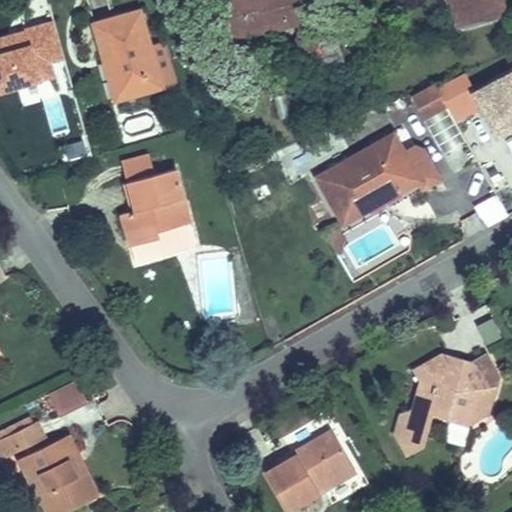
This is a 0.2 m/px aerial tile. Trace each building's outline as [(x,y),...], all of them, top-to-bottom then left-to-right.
[(216,0),(228,43),(312,19),(305,0),(216,0)] [(457,0),(450,0),(458,28),(465,26),(457,0)] [(457,0),(465,26),(505,14),(501,0),(457,0)] [(162,84),(150,44),(140,9),(112,18),(93,23),(102,54),(117,49),(119,56),(115,57),(126,97),(163,86),(162,84)] [(52,25),(0,36),(0,97),(66,82),(52,25)] [(304,33),(293,54),(307,61),(318,40),(304,33)] [(318,40),(307,61),(312,78),(345,69),(335,34),(318,40)] [(163,40),(150,44),(162,84),(175,81),(163,40)] [(117,49),(102,54),(116,100),(126,97),(115,57),(119,56),(117,49)] [(437,90),(434,84),(414,96),(426,118),(447,107),(437,90)] [(403,151),(394,135),(318,177),(344,222),(367,209),(362,200),(396,181),(400,190),(418,179),(423,188),(440,179),(423,150),(413,145),(403,151)] [(149,158),(122,164),(128,186),(136,213),(132,214),(123,217),(135,260),(195,243),(183,201),(184,201),(176,172),(155,178),(149,158)] [(400,190),(396,181),(362,200),(367,209),(400,190)] [(136,213),(128,186),(124,187),(132,214),(136,213)] [(336,225),(325,232),(337,253),(344,249),(339,242),(344,239),(336,225)] [(486,346),(501,338),(492,319),(477,326),(486,346)] [(236,327),(223,328),(223,336),(237,335),(236,327)] [(484,353),(461,366),(459,375),(452,373),(441,354),(412,371),(421,385),(418,396),(415,397),(410,415),(406,417),(400,415),(394,437),(405,457),(424,446),(421,441),(427,437),(431,424),(427,422),(430,411),(448,417),(448,419),(469,425),(486,415),(497,377),(484,353)] [(86,400),(76,380),(49,393),(59,413),(86,400)] [(29,419),(0,433),(0,437),(1,439),(32,423),(29,419)] [(32,423),(1,439),(0,438),(0,451),(4,458),(44,438),(36,421),(32,423)] [(465,444),(466,426),(448,426),(448,444),(465,444)] [(317,487),(353,466),(332,430),(294,452),(296,454),(265,473),(287,511),(320,492),(317,487)] [(20,482),(29,500),(40,495),(48,511),(64,511),(89,500),(68,458),(76,454),(67,435),(19,458),(29,478),(20,482)] [(76,454),(68,458),(89,500),(96,496),(76,454)] [(353,466),(317,487),(320,492),(356,471),(353,466)] [(48,511),(40,495),(29,500),(34,511),(48,511)]
